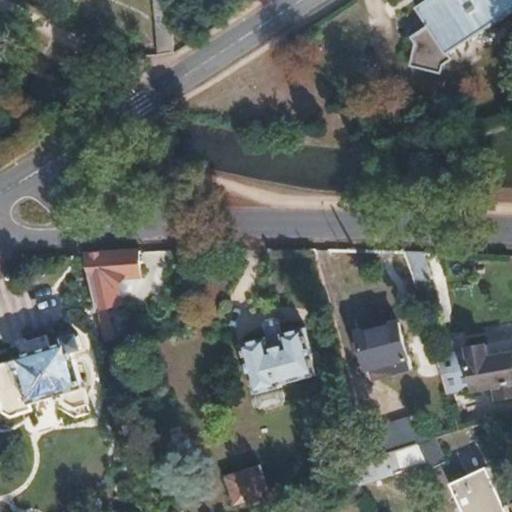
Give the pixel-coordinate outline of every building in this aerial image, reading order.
[(451,51),(511,9),(511,0),(427,0),(419,6),(430,25),(413,37),(417,42),(414,65),(444,72),(445,63),(455,57),(451,51)] [(175,54),(173,23),(160,24),(161,56),(175,54)] [(143,277),(139,251),(102,254),(88,255),(101,318),(103,326),(112,323),(108,306),(125,301),(120,283),(143,277)] [(165,251),(146,251),(147,267),(166,267),(165,251)] [(432,274),(426,252),(406,251),(414,280),(432,274)] [(410,354),(401,322),(339,340),(348,369),(369,363),(373,380),(394,374),(391,360),(410,354)] [(245,347),(262,410),(287,404),(282,386),(319,376),(307,331),(245,347)] [(85,387),(76,351),(85,348),(82,337),(70,341),(71,344),(21,359),(20,362),(0,367),(0,387),(6,411),(19,418),(36,412),(34,402),(85,387)] [(511,392),(511,359),(471,361),(471,351),(434,352),(443,386),(446,395),(511,392)] [(406,448),(398,419),(364,429),(371,452),(373,458),(395,451),(406,448)] [(444,463),(433,439),(430,440),(417,444),(429,469),(444,463)] [(402,473),(395,451),(373,458),(354,464),(361,486),(402,473)] [(373,458),(371,452),(351,458),(354,464),(373,458)] [(270,493),(261,466),(228,476),(236,503),(270,493)] [(505,511),(508,511),(487,467),(451,484),(464,511),(505,511)] [(368,499),(361,486),(348,490),(353,504),(368,499)] [(353,504),(348,490),(335,494),(340,509),(353,504)]
